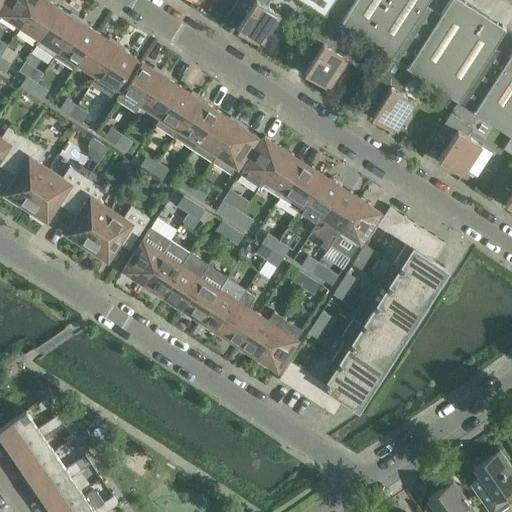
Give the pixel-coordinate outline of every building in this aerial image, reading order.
[(20,24),(35,0),(7,0),(0,11),(20,24)] [(35,0),(20,24),(39,37),(59,7),(48,0),(35,0)] [(236,0),(232,8),(244,16),(237,27),(257,40),(258,38),(262,40),(279,14),(280,15),(281,14),(266,4),(268,0),(236,0)] [(305,0),(324,12),(332,0),(305,0)] [(335,0),(348,8),(340,21),(339,20),(338,21),(391,56),(425,4),(427,0),(335,0)] [(425,4),(391,56),(392,56),(413,70),(459,99),(491,49),(505,27),(463,0),(448,0),(440,13),(425,4)] [(39,37),(35,43),(54,56),(78,19),(59,7),(39,37)] [(304,70),(311,74),(324,83),(326,81),(329,83),(348,54),(343,32),(321,18),(310,35),(322,42),(306,67),(304,70)] [(73,68),(78,62),(97,31),(78,19),(54,56),(73,68)] [(116,44),(97,31),(78,62),(97,74),(116,44)] [(97,74),(92,81),(112,94),(136,57),(116,44),(97,74)] [(491,49),(459,99),(511,133),(511,49),(506,59),(491,49)] [(0,68),(5,72),(11,62),(0,55),(0,56),(0,68)] [(400,91),(413,70),(392,56),(362,102),(374,109),(371,113),(391,127),(392,125),(396,127),(413,101),(414,101),(415,100),(400,91)] [(161,73),(141,60),(116,98),(136,111),(141,103),(161,73)] [(141,103),(160,115),(180,85),(161,73),(141,103)] [(20,85),(31,92),(37,83),(26,75),(20,85)] [(37,83),(31,92),(42,99),(48,89),(37,83)] [(199,97),(180,85),(160,115),(179,128),(199,97)] [(174,135),(193,148),(218,110),(199,97),(179,128),(174,135)] [(77,105),(66,98),(60,107),(71,115),(77,105)] [(81,121),(88,112),(77,105),(71,115),(81,121)] [(212,160),(217,152),(237,122),(218,110),(193,148),(212,160)] [(463,171),(464,169),(480,144),(481,145),(482,144),(467,134),(472,126),(451,112),(444,122),(456,130),(440,154),(438,157),(458,170),(460,168),(463,171)] [(217,152),(212,160),(232,173),(237,165),(257,135),(237,122),(217,152)] [(0,136),(0,135),(0,156),(9,162),(26,137),(7,125),(0,136)] [(121,134),(110,127),(104,136),(115,143),(121,134)] [(126,150),(132,141),(121,134),(115,143),(126,150)] [(240,170),(260,183),(283,148),(264,135),(240,170)] [(26,137),(9,162),(18,168),(16,173),(3,194),(17,204),(19,200),(26,204),(49,168),(36,159),(43,148),(26,137)] [(283,148),(260,183),(279,196),(302,160),(283,148)] [(141,163),(151,170),(157,161),(147,154),(141,163)] [(83,160),(77,170),(87,176),(94,167),(83,160)] [(279,196),(298,208),(322,172),(302,160),(279,196)] [(151,170),(162,177),(168,168),(157,161),(151,170)] [(62,176),(49,168),(26,204),(32,208),(29,212),(44,221),(57,200),(61,196),(71,202),(87,176),(77,170),(69,165),(62,176)] [(298,208),(317,221),(341,185),(322,172),(298,208)] [(105,188),(87,176),(71,202),(80,208),(78,213),(66,231),(87,244),(111,207),(98,199),(105,188)] [(187,176),(181,186),(191,193),(197,183),(187,176)] [(208,190),(197,183),(191,193),(202,200),(208,190)] [(330,245),(337,234),(360,197),(341,185),(317,221),(311,231),(324,239),(320,246),(327,250),(330,245)] [(194,202),(183,195),(177,205),(188,211),(194,202)] [(360,197),(337,234),(330,245),(349,257),(356,246),(375,217),(380,210),(360,197)] [(194,202),(188,211),(199,219),(205,209),(194,202)] [(132,242),(149,217),(130,204),(123,216),(111,207),(87,244),(107,257),(119,239),(123,236),(132,242)] [(241,212),(231,205),(225,215),(235,222),(241,212)] [(377,225),(388,232),(401,213),(389,206),(377,225)] [(253,219),(241,212),(235,222),(247,229),(253,219)] [(412,220),(401,213),(388,232),(400,239),(412,220)] [(145,234),(123,268),(129,271),(127,275),(141,284),(162,250),(170,238),(177,228),(157,215),(150,226),(145,234)] [(216,229),(226,236),(232,227),(222,220),(216,229)] [(406,243),(411,246),(423,227),(412,220),(400,239),(406,243)] [(243,234),(232,227),(226,236),(237,244),(243,234)] [(411,246),(422,253),(434,234),(423,227),(411,246)] [(261,242),(272,250),(278,240),(267,233),(261,242)] [(445,242),(434,234),(422,253),(433,260),(445,242)] [(162,250),(141,284),(154,293),(157,289),(162,293),(184,259),(189,251),(170,238),(162,250)] [(278,240),(272,250),(283,257),(289,247),(278,240)] [(255,252),(266,259),(272,250),(261,242),(255,252)] [(433,260),(422,253),(411,246),(406,243),(394,262),(401,266),(432,287),(444,267),(433,260)] [(283,257),(272,250),(266,259),(276,266),(283,257)] [(184,259),(162,293),(168,296),(165,300),(179,308),(203,271),(208,263),(189,251),(184,259)] [(368,258),(359,252),(352,264),(361,269),(368,258)] [(307,255),(301,265),(312,272),(318,262),(307,255)] [(401,266),(394,262),(393,261),(381,281),(388,286),(419,306),(432,287),(401,266)] [(329,269),(318,262),(312,272),(323,278),(329,269)] [(203,271),(179,308),(193,317),(195,314),(200,318),(227,276),(208,263),(203,271)] [(292,279),(303,286),(309,276),(298,270),(292,279)] [(356,277),(347,271),(340,282),(349,288),(356,277)] [(227,276),(200,318),(206,321),(204,324),(217,333),(239,300),(245,290),(247,288),(227,276)] [(320,283),(309,276),(303,286),(314,293),(320,283)] [(381,281),(368,300),(376,305),(407,325),(419,306),(388,286),(381,281)] [(341,299),(349,288),(340,282),(333,294),(341,299)] [(239,300),(217,333),(231,342),(236,345),(238,342),(258,312),(248,306),(254,296),(245,290),(241,296),(239,300)] [(394,344),(407,325),(376,305),(363,324),(394,344)] [(258,312),(238,342),(244,346),(242,349),(256,358),(283,316),(273,310),(268,319),(258,312)] [(330,315),(322,310),(315,320),(323,326),(330,315)] [(283,316),(256,358),(270,367),(272,364),(277,367),(280,364),(299,334),(302,329),(283,316)] [(340,337),(344,339),(382,364),(394,344),(363,324),(352,317),(340,337)] [(316,337),(323,326),(315,320),(308,332),(316,337)] [(382,364),(344,339),(331,358),(369,383),(382,364)] [(284,367),(278,378),(293,388),(305,368),(290,358),(284,367)] [(369,383),(331,358),(319,377),(326,382),(335,389),(345,395),(357,402),(369,383)] [(305,368),(293,388),(303,394),(316,375),(309,371),(305,368)] [(316,375),(303,394),(313,401),(326,382),(319,377),(316,375)] [(326,382),(313,401),(323,407),(335,389),(326,382)] [(335,389),(323,407),(334,414),(345,395),(335,389)] [(0,426),(0,435),(10,450),(40,430),(37,427),(25,409),(0,426)] [(63,421),(57,413),(37,427),(40,430),(10,450),(24,471),(54,450),(43,435),(63,421)] [(480,476),(470,483),(490,511),(496,511),(509,503),(502,493),(511,485),(511,467),(499,449),(473,466),(480,476)] [(24,471),(38,491),(68,471),(65,468),(54,450),(24,471)] [(38,491),(52,511),(81,491),(71,475),(91,462),(85,454),(65,468),(68,471),(38,491)] [(435,507),(428,511),(475,511),(461,491),(462,485),(455,484),(453,480),(448,483),(442,481),(441,488),(428,497),(435,507)] [(52,511),(94,511),(95,511),(104,511),(118,502),(113,494),(104,500),(97,491),(92,490),(84,495),(81,491),(52,511)]
